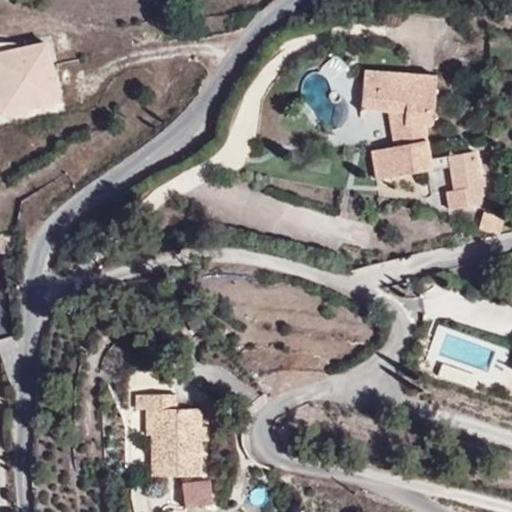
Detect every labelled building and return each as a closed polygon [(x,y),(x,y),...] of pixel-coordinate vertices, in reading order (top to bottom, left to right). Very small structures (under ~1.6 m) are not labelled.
[(45,49),(0,57),(0,119),(57,107),(45,49)] [(435,126),(438,75),(368,70),(366,106),(396,106),(399,131),(393,135),(393,139),(394,149),(374,152),(378,175),(433,166),(432,156),(427,128),(435,126)] [(394,149),(393,139),(373,141),(374,152),(394,149)] [(456,162),(453,146),(431,150),(432,156),(433,166),(456,162)] [(486,212),(478,158),(456,162),(461,194),(452,196),(456,217),(486,212)] [(200,480),(200,408),(179,408),(179,393),(137,393),(137,412),(153,412),(154,480),(200,480)]
